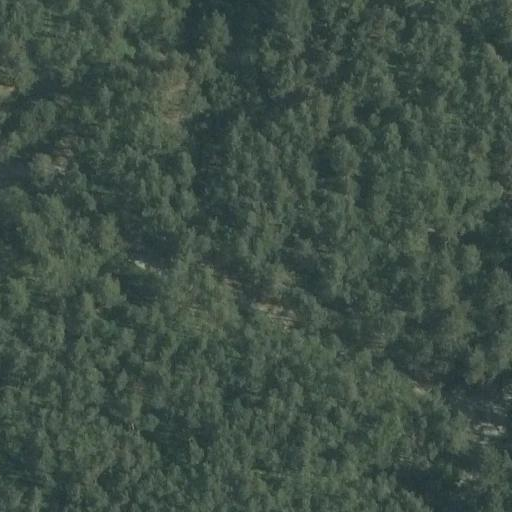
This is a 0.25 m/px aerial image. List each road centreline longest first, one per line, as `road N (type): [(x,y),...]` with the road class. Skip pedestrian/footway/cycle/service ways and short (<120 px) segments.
road 1 (track): [(497,429),(120,251),(0,185)]
road 2 (track): [(450,511),(511,404)]
